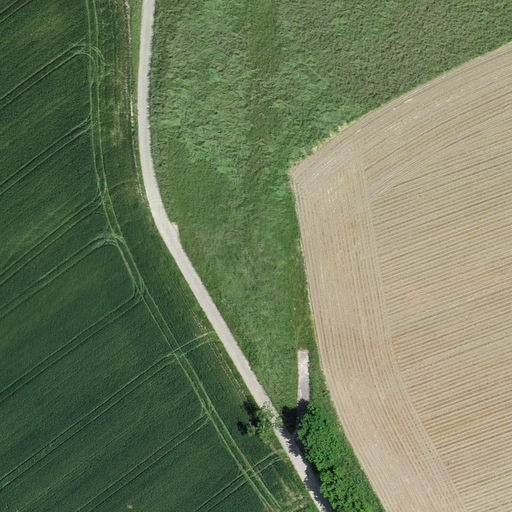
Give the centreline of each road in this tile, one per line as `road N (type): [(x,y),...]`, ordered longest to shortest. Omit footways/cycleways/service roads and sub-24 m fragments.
road 1 (track): [(146,0),(148,183),(169,234),(328,511)]
road 2 (track): [(288,240),(300,353),(297,459)]
